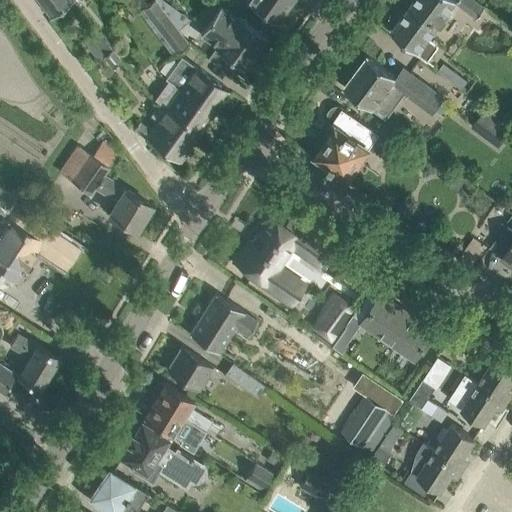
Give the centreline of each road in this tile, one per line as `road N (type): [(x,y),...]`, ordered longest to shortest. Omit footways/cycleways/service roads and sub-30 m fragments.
road 1 (residential): [(511,322),(249,140)]
road 2 (unclassified): [(194,227),(19,0)]
road 3 (tertiary): [(66,439),(194,227)]
road 4 (tertiary): [(249,140),(348,0)]
